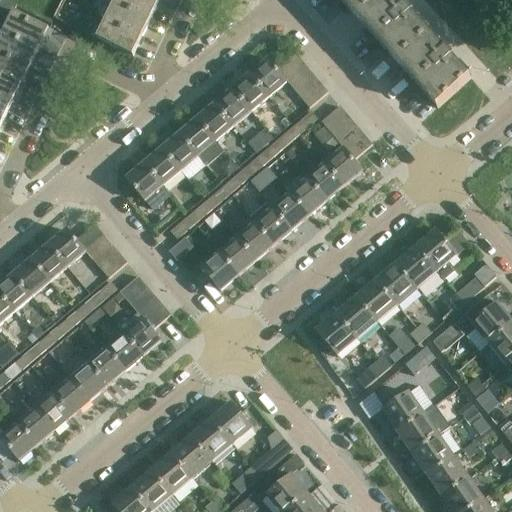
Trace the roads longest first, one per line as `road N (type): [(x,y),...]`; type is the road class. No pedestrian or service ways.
road 1 (residential): [(0,215),(1,196),(72,55),(166,101)]
road 2 (residential): [(232,351),(438,183)]
road 3 (residential): [(43,511),(232,351)]
road 4 (residential): [(438,183),(281,6)]
road 5 (residential): [(232,351),(79,178)]
road 6 (residential): [(368,511),(232,351)]
road 7 (residential): [(166,101),(281,6)]
